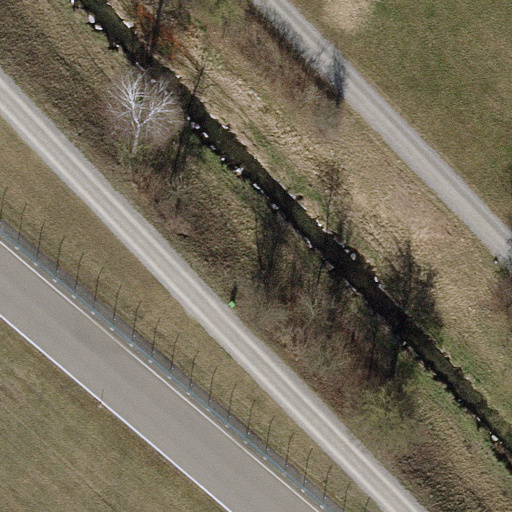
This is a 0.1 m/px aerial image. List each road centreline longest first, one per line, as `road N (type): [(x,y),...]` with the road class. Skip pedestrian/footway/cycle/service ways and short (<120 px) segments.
road 1 (track): [(0,87),(405,511)]
road 2 (track): [(511,250),(269,0)]
